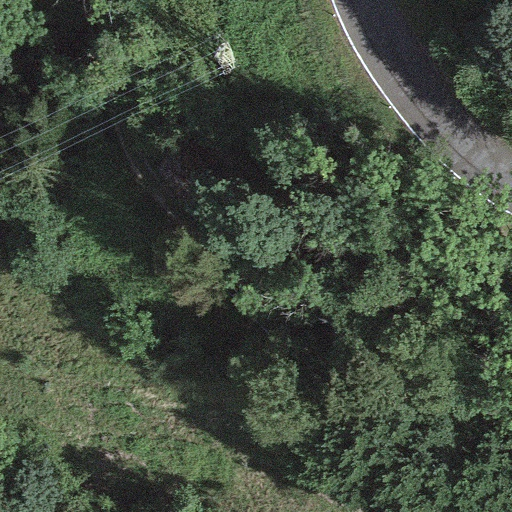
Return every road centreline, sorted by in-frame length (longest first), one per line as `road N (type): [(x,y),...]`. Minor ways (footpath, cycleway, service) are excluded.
road 1 (track): [(86,0),(122,141),(143,178),(227,256),(311,360),(364,410),(401,434),(511,468)]
road 2 (tertiary): [(511,183),(418,96),(363,0)]
